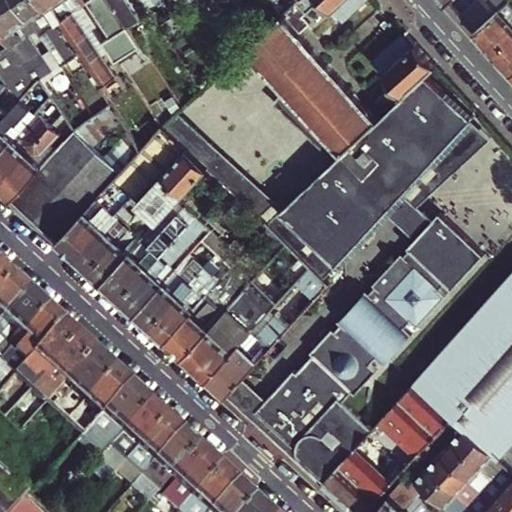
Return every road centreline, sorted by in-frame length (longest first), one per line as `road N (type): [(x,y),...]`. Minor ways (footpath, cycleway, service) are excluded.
road 1 (residential): [(0,224),(311,511)]
road 2 (residential): [(511,98),(422,0)]
